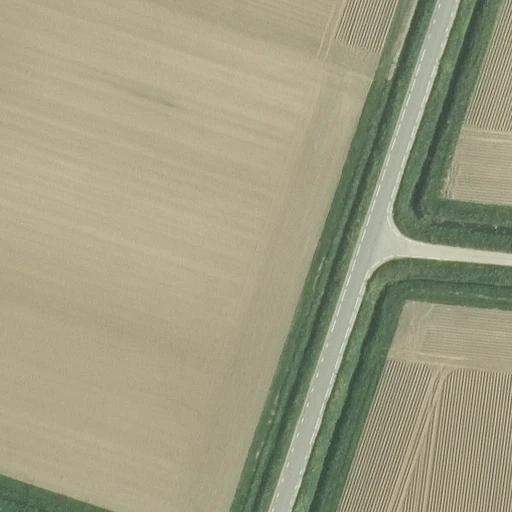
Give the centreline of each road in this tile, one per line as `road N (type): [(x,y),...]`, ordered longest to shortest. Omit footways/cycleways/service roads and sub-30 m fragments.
road 1 (tertiary): [(280,511),(366,251)]
road 2 (tertiary): [(366,251),(450,0)]
road 3 (unclassified): [(511,265),(366,251)]
